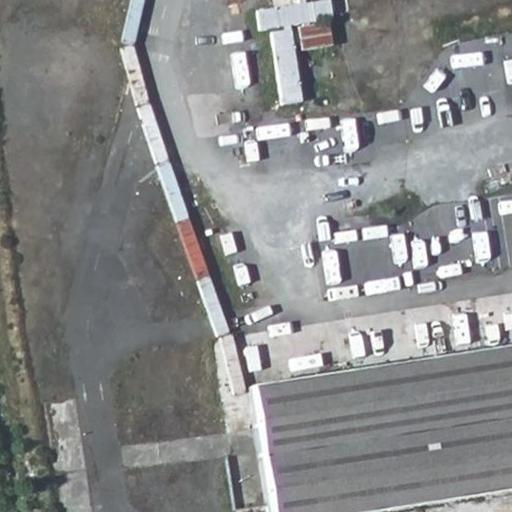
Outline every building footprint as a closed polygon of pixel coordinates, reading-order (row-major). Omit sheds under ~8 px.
[(256,9),(258,26),(351,15),(349,0),(274,0),(275,6),(256,9)] [(302,23),(302,44),(329,43),(329,22),(302,23)] [(296,28),(275,28),(276,102),(297,102),(296,28)] [(463,42),(467,70),(503,65),(499,36),(463,42)] [(400,255),(371,259),(376,287),(404,283),(400,255)] [(511,346),(246,385),(263,511),(348,511),(511,487),(511,346)]
